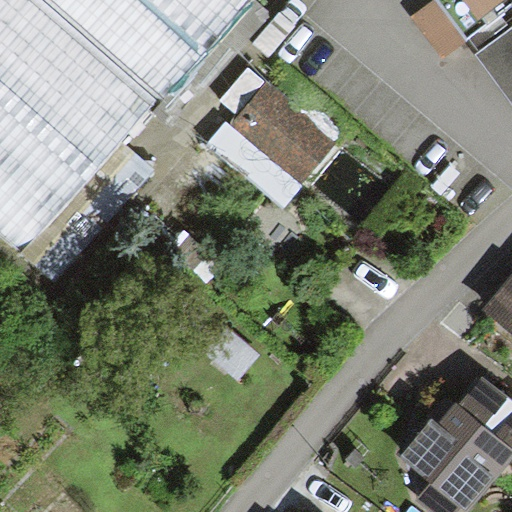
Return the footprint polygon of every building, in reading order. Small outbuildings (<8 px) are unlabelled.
[(0,0),(0,248),(19,266),(246,0),(0,0)] [(511,7),(511,0),(435,0),(469,42),(500,17),(511,7)] [(511,100),(511,32),(479,57),(511,100)] [(269,88),(236,129),(304,184),(337,143),(269,88)] [(511,276),(482,313),(511,337),(511,276)] [(465,511),(511,455),(511,427),(460,384),(391,467),(445,511),(465,511)]
